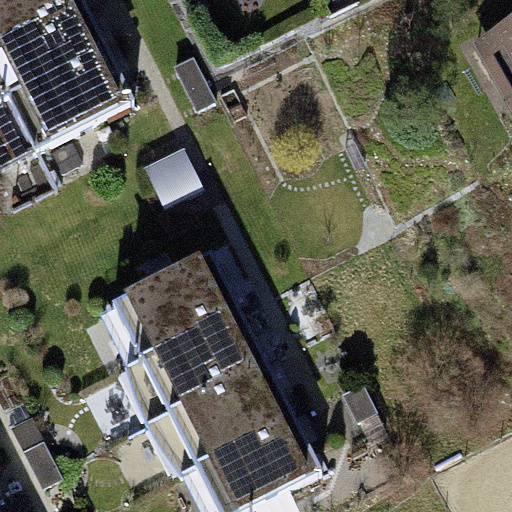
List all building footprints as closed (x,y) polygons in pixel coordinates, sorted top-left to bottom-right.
[(57,0),(19,0),(0,9),(0,75),(78,38),(57,0)] [(0,0),(0,9),(19,0),(0,0)] [(511,23),(465,48),(511,139),(511,23)] [(78,38),(0,75),(0,97),(15,129),(104,84),(78,38)] [(104,84),(15,129),(36,171),(125,126),(104,84)] [(195,287),(120,324),(144,371),(219,334),(195,287)] [(219,334),(144,371),(165,424),(244,384),(219,334)] [(244,384),(165,424),(197,487),(276,447),(244,384)] [(276,447),(197,487),(209,511),(280,511),(301,501),(276,447)] [(8,511),(0,496),(0,511),(8,511)]
